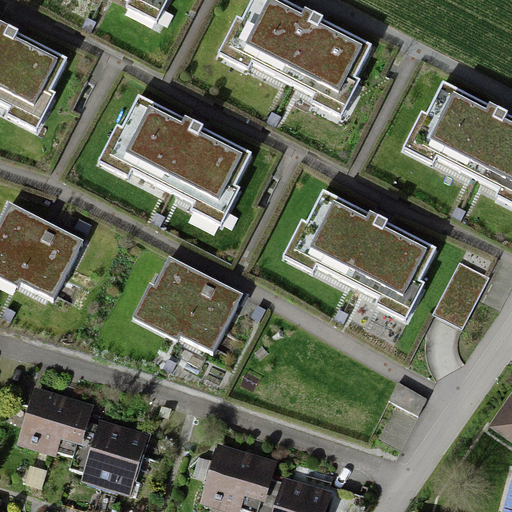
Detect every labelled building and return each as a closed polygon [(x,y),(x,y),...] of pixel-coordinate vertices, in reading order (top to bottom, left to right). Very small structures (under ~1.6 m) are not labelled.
[(167,0),(127,0),(159,16),(167,0)] [(348,107),(375,55),(266,0),(263,0),(237,51),(348,107)] [(0,30),(0,103),(39,123),(68,65),(0,30)] [(511,191),(511,125),(446,92),(419,145),(511,191)] [(220,216),(247,163),(135,107),(109,160),(220,216)] [(406,305),(432,253),(321,197),(294,250),(406,305)] [(81,242),(10,207),(0,227),(0,270),(54,298),(81,242)] [(237,303),(166,268),(139,323),(210,358),(237,303)] [(390,397),(420,412),(429,394),(400,378),(390,397)] [(36,397),(20,456),(59,467),(63,452),(78,456),(89,411),(36,397)] [(511,404),(495,429),(511,440),(511,404)] [(90,429),(77,476),(132,490),(145,444),(90,429)] [(267,511),(279,473),(220,455),(202,511),(245,511),(247,507),(265,511),(267,511)] [(279,511),(328,511),(332,500),(286,488),(279,511)]
